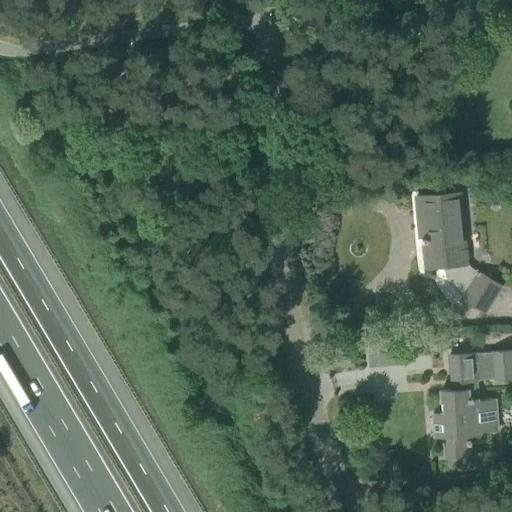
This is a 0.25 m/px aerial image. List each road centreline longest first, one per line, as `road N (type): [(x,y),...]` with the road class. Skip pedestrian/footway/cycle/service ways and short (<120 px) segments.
road 1 (residential): [(341,511),(279,298),(256,10)]
road 2 (motorway): [(167,511),(0,229)]
road 3 (motorway): [(0,333),(105,511)]
